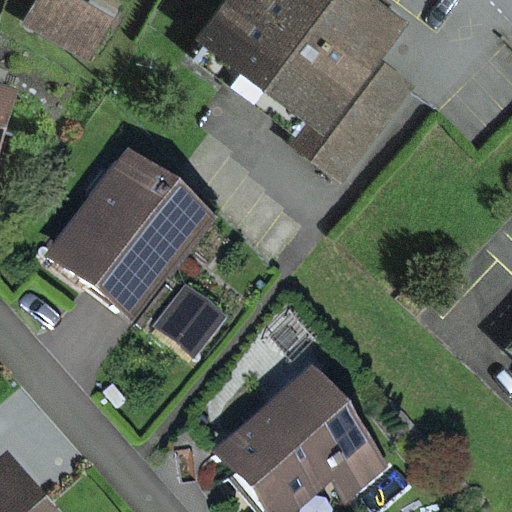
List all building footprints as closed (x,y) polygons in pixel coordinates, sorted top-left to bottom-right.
[(432,39),(380,0),(258,0),(219,52),(343,151),(432,39)] [(0,129),(28,45),(0,36),(0,129)] [(110,160),(39,250),(126,318),(197,227),(110,160)] [(321,319),(215,415),(300,511),(303,511),(406,418),(321,319)] [(70,511),(1,429),(0,429),(0,511),(70,511)]
